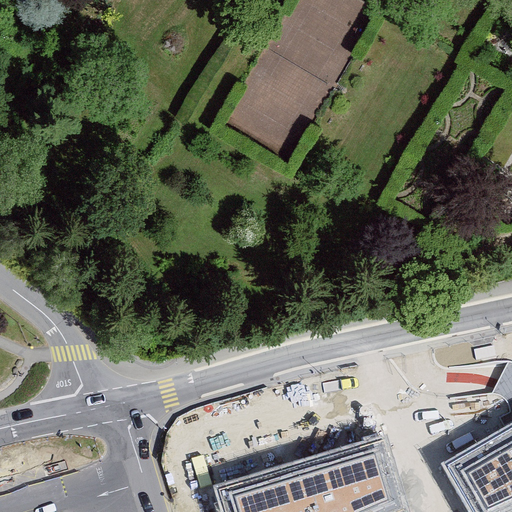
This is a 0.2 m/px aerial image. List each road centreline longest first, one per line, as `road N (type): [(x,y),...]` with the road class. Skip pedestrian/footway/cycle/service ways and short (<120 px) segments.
road 1 (unclassified): [(511,310),(94,408)]
road 2 (unknown): [(423,346),(414,446),(434,511)]
road 3 (residential): [(94,408),(54,323),(0,283)]
